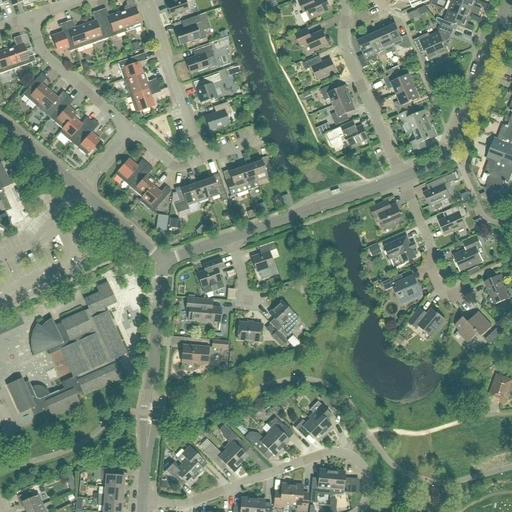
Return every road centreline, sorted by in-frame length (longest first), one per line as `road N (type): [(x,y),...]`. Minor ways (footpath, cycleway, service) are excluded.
road 1 (residential): [(358,511),(366,476),(336,452),(188,503),(142,501)]
road 2 (unclassified): [(142,501),(162,261)]
road 3 (unclassified): [(402,178),(452,148),(502,17)]
road 4 (residential): [(402,178),(354,69),(344,0)]
road 5 (unclassified): [(229,238),(402,178)]
road 6 (residential): [(201,160),(143,0)]
road 7 (residential): [(30,16),(47,60),(130,130)]
road 8 (residential): [(460,293),(440,291),(402,178)]
road 9 (residential): [(0,293),(70,257),(55,218)]
